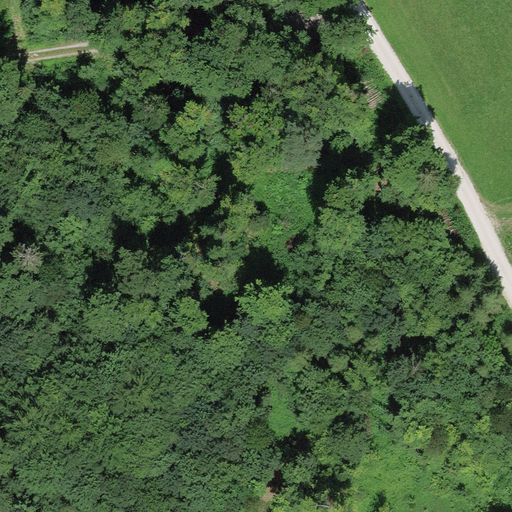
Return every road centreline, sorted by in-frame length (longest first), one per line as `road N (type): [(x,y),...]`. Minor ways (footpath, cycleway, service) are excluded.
road 1 (track): [(354,10),(0,61)]
road 2 (track): [(511,283),(348,0)]
